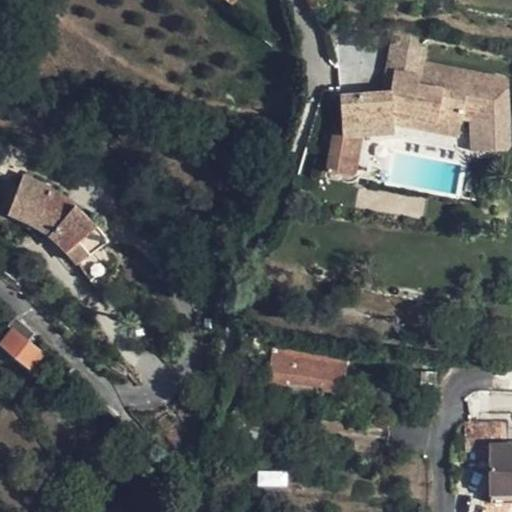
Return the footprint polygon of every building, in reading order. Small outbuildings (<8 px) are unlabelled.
[(435,32),(400,26),(398,40),(432,46),(435,32)] [(429,59),(432,46),(398,40),(388,88),(395,88),(400,71),(424,74),(429,59)] [(478,140),(511,141),(511,120),(508,78),(496,72),(429,59),(424,74),(400,71),(395,88),(388,88),(345,91),(348,112),(351,129),(365,128),(397,126),(397,118),(416,113),(464,122),(466,112),(474,114),(478,140)] [(338,133),(364,134),(365,128),(351,129),(348,112),(341,116),(338,133)] [(461,131),(464,122),(416,113),(397,118),(461,131)] [(364,134),(338,133),(332,166),(357,171),(364,134)] [(39,183),(23,177),(10,213),(18,216),(32,223),(47,233),(62,245),(71,255),(76,264),(109,242),(101,232),(89,219),(75,206),(58,194),(39,183)] [(44,355),(12,330),(2,344),(33,368),(44,355)] [(271,383),(289,386),(289,380),(323,385),(323,390),(341,393),(346,359),(277,350),(271,383)] [(321,397),(323,390),(323,385),(289,380),(289,386),(288,392),(321,397)] [(0,384),(0,404),(3,406),(13,393),(0,384)] [(466,438),(485,438),(501,437),(500,422),(466,424),(466,438)] [(486,452),(485,438),(466,438),(466,453),(486,452)] [(511,494),(511,445),(492,446),(494,495),(511,494)] [(511,503),(511,494),(494,495),(494,504),(511,503)]
